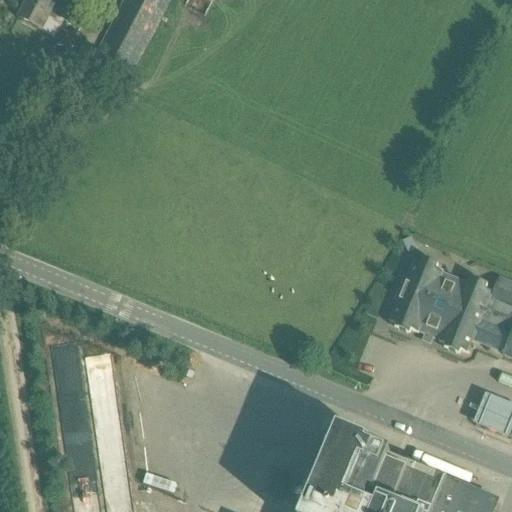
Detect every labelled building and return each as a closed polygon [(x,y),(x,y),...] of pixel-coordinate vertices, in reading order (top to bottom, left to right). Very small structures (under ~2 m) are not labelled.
[(27,0),(30,1),(19,22),(43,35),(51,21),(56,24),(68,0),(27,0)] [(133,0),(127,0),(96,61),(131,80),(173,0),(138,0),(137,2),(133,0)] [(399,307),(391,325),(397,328),(396,332),(411,338),(413,334),(447,347),(445,352),(461,358),(462,354),(468,356),(474,342),(507,355),(505,359),(511,361),(511,285),(499,281),(494,295),(486,293),(488,288),(473,282),(471,287),(437,273),(438,268),(423,262),(421,267),(416,265),(408,283),(404,281),(394,305),(399,307)] [(102,511),(83,379),(56,383),(74,511),(102,511)] [(511,406),(488,397),(477,425),(511,439),(511,406)] [(131,511),(134,511),(121,431),(91,436),(93,448),(96,447),(106,511),(131,511)] [(495,511),(499,504),(447,483),(411,468),(408,476),(389,468),(392,460),(372,452),(372,451),(340,438),(309,511),(495,511)] [(277,473),(268,498),(284,502),(293,479),(277,473)]
